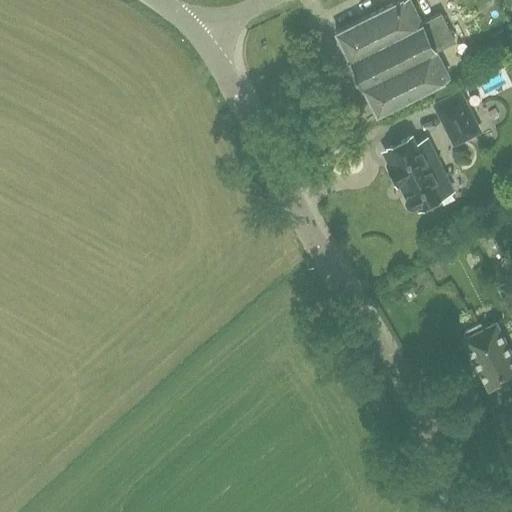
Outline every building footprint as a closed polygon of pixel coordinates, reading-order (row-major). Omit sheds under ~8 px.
[(409,0),(396,0),(334,31),(347,57),(345,58),(360,87),(363,86),(377,113),(448,77),(435,49),(454,40),(441,13),(421,23),(409,0)] [(460,88),(431,102),(453,146),(482,131),(460,88)] [(446,172),(443,173),(442,172),(434,155),(427,140),(415,146),(410,137),(390,146),(391,148),(385,151),(391,162),(389,163),(398,182),(400,181),(406,193),(405,198),(407,203),(412,205),(418,202),(419,204),(439,194),(441,198),(455,190),(446,172)] [(511,277),(497,285),(511,315),(511,277)] [(464,336),(462,337),(488,388),(511,375),(511,354),(495,321),(493,321),(493,322),(481,328),(479,324),(464,332),(466,336),(464,337),(464,336)]
